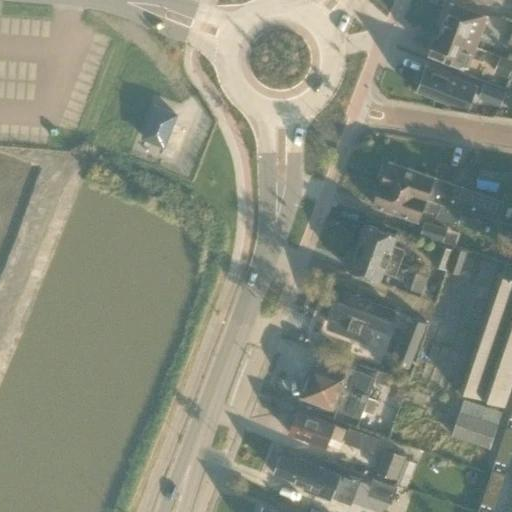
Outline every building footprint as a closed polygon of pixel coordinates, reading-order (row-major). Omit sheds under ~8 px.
[(440,33),(476,47),(488,15),(453,1),(440,33)] [(476,47),(440,33),(439,37),(436,36),(430,52),(468,67),(472,56),(482,60),(486,51),(476,47)] [(508,78),(511,68),(511,60),(500,56),(493,72),(508,78)] [(421,64),(411,91),(445,104),(448,96),(468,99),(474,84),(421,64)] [(490,102),(496,85),(485,81),(478,98),(490,102)] [(141,142),(165,151),(178,116),(154,107),(141,142)] [(390,160),(382,183),(442,203),(463,211),(465,211),(467,212),(497,218),(503,201),(435,177),(390,160)] [(503,173),(479,169),(477,181),(501,185),(503,173)] [(463,211),(442,203),(382,183),(373,204),(419,219),(423,208),(437,213),(436,217),(458,225),(463,211)] [(459,224),(485,232),(487,222),(462,215),(459,224)] [(420,234),(443,242),(447,228),(425,221),(420,234)] [(357,246),(400,263),(405,250),(394,246),(398,235),(366,223),(357,246)] [(447,269),(454,249),(439,244),(432,264),(447,269)] [(395,276),(400,263),(357,246),(348,270),(380,281),(384,271),(395,276)] [(422,293),(428,276),(417,272),(411,289),(422,293)] [(458,389),(504,405),(511,381),(511,277),(498,273),(458,389)] [(331,315),(331,317),(332,317),(348,324),(346,331),(366,339),(372,323),(388,330),(395,310),(394,310),(367,300),(341,290),(334,308),(331,315)] [(426,322),(411,316),(393,361),(409,367),(426,322)] [(314,365),(302,396),(323,404),(322,407),(331,410),(332,407),(361,418),(364,410),(373,413),(377,400),(369,397),(376,378),(377,376),(348,366),(344,376),(314,365)] [(452,435),(490,448),(498,423),(460,410),(452,435)] [(331,438),(342,442),(347,430),(298,412),(297,415),(294,415),(291,423),(293,425),(290,434),(311,441),(310,444),(326,450),(331,438)] [(511,427),(507,426),(503,437),(511,439),(511,427)] [(511,439),(503,437),(499,448),(511,451),(511,439)] [(405,454),(382,446),(374,470),(397,478),(405,454)] [(511,451),(499,448),(496,458),(509,463),(511,453),(511,451)] [(282,455),(275,471),(294,478),(293,482),(304,486),(303,489),(331,500),(332,496),(350,503),(359,477),(340,470),(339,473),(297,457),(296,460),(282,455)] [(492,469),(489,480),(502,484),(505,473),(492,469)] [(368,492),(392,501),(398,485),(375,475),(368,492)] [(489,480),(485,491),(498,495),(502,484),(489,480)] [(485,491),(481,502),(494,506),(498,495),(485,491)]
